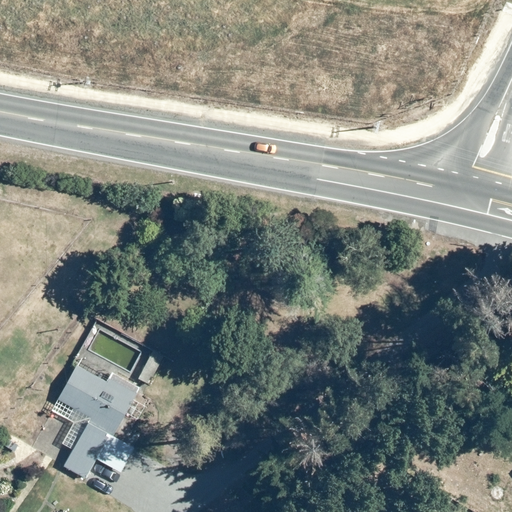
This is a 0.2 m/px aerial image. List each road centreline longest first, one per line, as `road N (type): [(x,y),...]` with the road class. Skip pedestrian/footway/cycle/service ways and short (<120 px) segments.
road 1 (secondary): [(466,193),(0,108)]
road 2 (tertiary): [(511,72),(466,193)]
